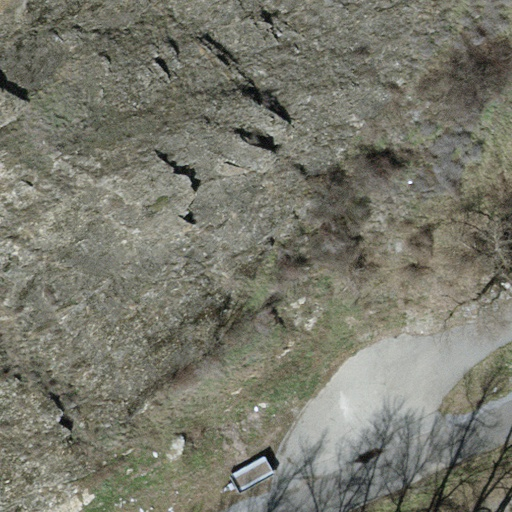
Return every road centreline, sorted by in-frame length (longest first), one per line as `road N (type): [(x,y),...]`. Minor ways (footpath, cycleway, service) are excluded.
road 1 (track): [(383,473),(383,422),(426,353),(511,284)]
road 2 (unclassified): [(300,511),(511,416)]
